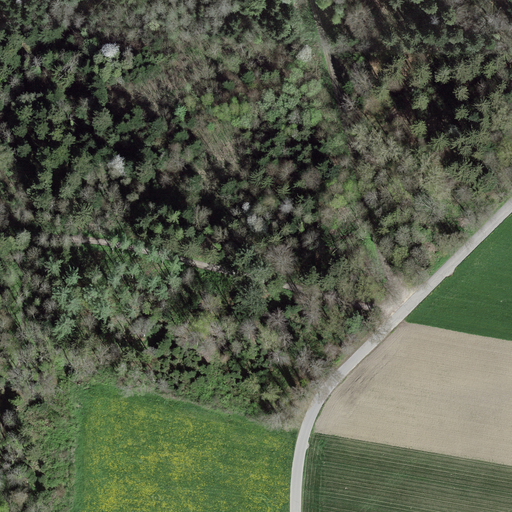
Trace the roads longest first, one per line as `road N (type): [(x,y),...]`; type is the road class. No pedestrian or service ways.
road 1 (track): [(0,235),(34,233),(402,314),(313,0)]
road 2 (unclassified): [(511,207),(319,398),(302,436),(294,511)]
